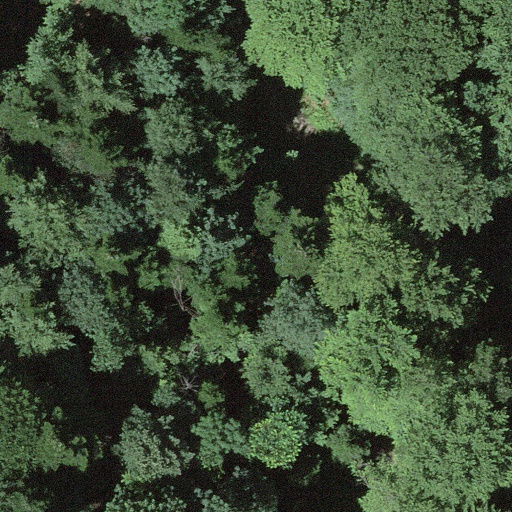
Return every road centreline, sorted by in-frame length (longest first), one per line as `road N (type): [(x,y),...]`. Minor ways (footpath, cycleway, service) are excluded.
road 1 (track): [(285,63),(336,241),(391,511)]
road 2 (track): [(511,315),(378,188),(239,0)]
